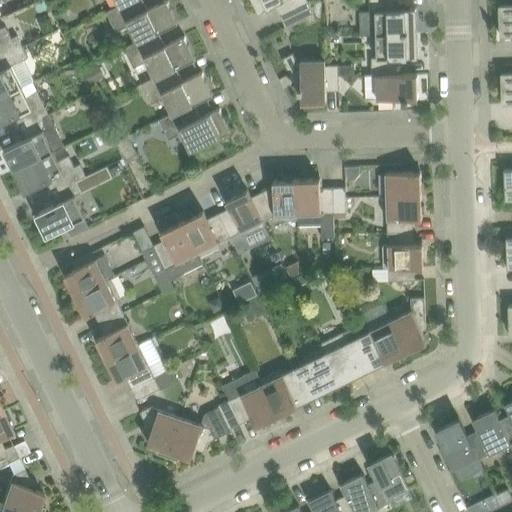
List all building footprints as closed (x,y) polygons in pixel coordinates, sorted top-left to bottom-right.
[(129,0),(121,4),(108,11),(117,30),(131,24),(133,28),(138,40),(139,40),(160,30),(179,20),(169,0),(164,0),(149,8),(146,1),(144,0),(129,0)] [(255,0),(260,10),(276,3),(279,1),(284,11),(280,13),(281,13),(308,0),(255,0)] [(309,0),(308,0),(281,13),(287,25),(315,12),(309,0)] [(376,10),(377,33),(418,32),(417,8),(401,8),(396,5),(396,0),(370,0),(370,11),(376,10)] [(511,34),(511,2),(500,3),(501,34),(511,34)] [(331,24),(325,25),(325,35),(337,34),(337,28),(331,24)] [(0,56),(24,45),(18,34),(13,37),(7,25),(0,27),(0,56)] [(139,40),(125,47),(135,66),(148,60),(152,68),(156,76),(177,66),(197,56),(186,34),(166,44),(164,38),(160,31),(160,30),(139,40)] [(372,56),(373,73),(399,72),(398,60),(403,56),(418,56),(418,32),(377,33),(378,56),(372,56)] [(0,96),(23,85),(13,64),(29,56),(24,45),(0,56),(0,96)] [(327,90),(326,64),(326,59),(298,60),(294,52),(283,57),(298,87),(300,87),(300,91),(303,91),(303,100),(328,99),(327,90)] [(339,63),(326,64),(327,90),(340,89),(339,63)] [(156,76),(143,83),(152,102),(166,96),(169,102),(174,112),(195,102),(214,92),(203,70),(184,80),(181,74),(177,67),(177,66),(156,76)] [(96,67),(86,71),(89,77),(92,82),(102,78),(96,67)] [(511,102),(511,70),(502,71),(503,102),(511,102)] [(399,72),(373,73),(366,73),(367,98),(405,97),(405,99),(410,99),(410,97),(420,96),(419,72),(399,72)] [(0,123),(17,115),(22,126),(50,112),(38,89),(28,95),(23,85),(0,96),(0,123)] [(174,112),(161,119),(170,138),(183,131),(192,149),(232,129),(221,106),(201,116),(195,102),(174,112)] [(5,147),(16,169),(55,150),(66,145),(50,112),(22,126),(27,137),(5,147)] [(117,128),(112,130),(116,139),(125,135),(122,129),(117,128)] [(129,134),(117,140),(127,162),(139,156),(129,134)] [(48,180),(54,191),(76,180),(87,174),(81,162),(76,165),(70,154),(59,159),(55,150),(16,169),(26,191),(48,180)] [(387,171),(387,194),(423,193),(422,170),(387,171)] [(321,177),(298,178),(299,218),(299,224),(322,223),(323,236),(336,236),(335,212),(334,186),(321,186),(321,177)] [(274,185),(252,195),(264,219),(275,214),(276,219),(299,218),(298,178),(274,178),(274,185)] [(76,180),(54,191),(59,201),(37,212),(48,234),(67,225),(85,216),(87,215),(76,193),(82,191),(76,180)] [(347,185),(334,186),(335,212),(348,211),(347,185)] [(231,206),(220,212),(231,235),(243,230),(245,234),(266,223),(264,219),(252,195),(249,187),(227,198),(231,206)] [(387,194),(389,230),(415,229),(414,217),(423,217),(423,193),(387,194)] [(204,209),(183,219),(201,255),(222,245),(220,241),(231,235),(220,212),(208,217),(204,209)] [(85,216),(67,225),(72,236),(90,227),(85,216)] [(155,244),(166,267),(172,278),(204,262),(201,255),(183,219),(162,230),(166,238),(155,244)] [(385,267),(390,267),(416,266),(425,266),(424,242),(415,242),(415,229),(389,230),(389,243),(384,243),(385,267)] [(155,273),(166,267),(155,244),(143,249),(155,273)] [(93,252),(73,261),(76,267),(96,258),(93,252)] [(76,267),(66,272),(77,293),(112,276),(116,274),(105,253),(96,258),(76,267)] [(416,266),(390,267),(390,279),(416,278),(416,266)] [(367,269),(353,271),(355,284),(368,282),(367,269)] [(265,270),(253,275),(260,290),(272,285),(265,270)] [(306,272),(295,277),(298,286),(309,281),(306,272)] [(95,310),(101,322),(124,310),(118,299),(123,297),(112,276),(77,293),(87,314),(95,310)] [(292,279),(280,285),(286,297),(298,290),(292,279)] [(412,308),(392,318),(407,350),(428,339),(423,329),(427,327),(426,296),(412,296),(412,308)] [(259,298),(242,306),(248,317),(265,309),(259,298)] [(98,337),(108,358),(140,343),(124,310),(101,322),(106,333),(98,337)] [(371,329),(360,335),(376,367),(376,366),(388,360),(397,355),(398,357),(399,357),(398,354),(407,350),(392,318),(390,314),(369,324),(371,329)] [(355,325),(323,341),(343,382),(353,377),(354,380),(355,379),(354,377),(375,367),(376,367),(360,335),(355,325)] [(307,361),(295,366),(311,399),(312,398),(311,398),(343,382),(323,341),(322,341),(325,346),(305,356),(307,361)] [(127,375),(132,386),(156,375),(140,343),(108,358),(118,379),(127,375)] [(261,378),(263,382),(278,414),(288,409),(289,411),(290,411),(289,408),(310,398),(311,399),(295,366),(284,372),(282,367),(261,378)] [(256,368),(223,383),(231,398),(242,421),(253,416),(257,424),(278,414),(263,382),(261,378),(256,368)] [(156,375),(132,386),(138,398),(161,386),(156,375)] [(242,421),(231,398),(219,404),(220,405),(230,427),(242,421)] [(511,413),(501,418),(500,418),(511,442),(511,441),(511,399),(506,402),(511,413)] [(159,449),(169,453),(182,415),(152,405),(141,410),(152,431),(149,441),(160,444),(159,449)] [(182,415),(169,453),(180,456),(181,452),(193,456),(196,446),(231,429),(230,427),(220,405),(206,412),(203,422),(182,415)] [(479,429),(468,434),(479,458),(480,457),(511,442),(500,418),(501,418),(496,407),(473,418),(479,429)] [(0,450),(0,451),(0,450),(0,436),(14,430),(4,409),(0,410),(0,450)] [(468,434),(459,415),(458,415),(459,418),(438,428),(462,477),(484,466),(480,457),(479,458),(468,434)] [(0,451),(0,450),(0,466),(14,459),(8,447),(0,451)] [(370,458),(380,477),(389,495),(390,495),(410,485),(394,450),(373,461),(371,458),(370,458)] [(13,472),(3,502),(31,511),(41,511),(44,505),(40,503),(44,491),(35,488),(24,467),(13,472)] [(390,495),(389,495),(380,477),(369,482),(364,471),(342,482),(347,493),(356,511),(368,511),(392,500),(390,495)] [(356,511),(347,493),(337,498),(332,487),(310,498),(315,509),(316,511),(356,511)] [(486,498),(492,509),(511,499),(511,492),(509,487),(486,498)] [(0,511),(31,511),(3,502),(0,510),(0,511)] [(280,511),(316,511),(315,509),(308,511),(303,511),(299,503),(280,511)]
